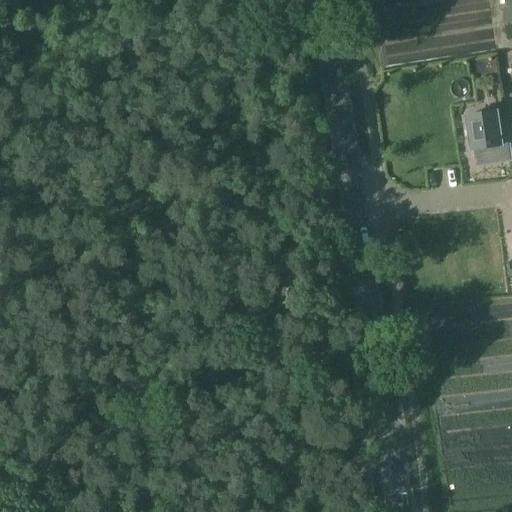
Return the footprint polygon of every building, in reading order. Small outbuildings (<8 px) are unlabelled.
[(471,150),(500,146),(495,112),(466,117),(471,150)] [(510,197),(489,197),(489,206),(510,206),(510,197)] [(511,241),(511,223),(486,227),(488,245),(511,241)] [(406,250),(415,241),(404,230),(395,239),(406,250)] [(491,445),(491,425),(449,426),(450,446),(491,445)]
